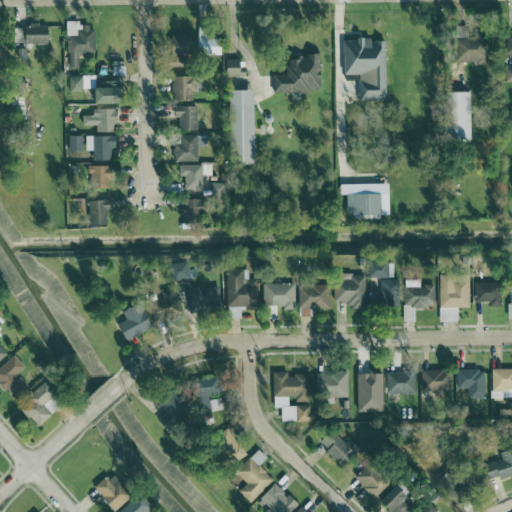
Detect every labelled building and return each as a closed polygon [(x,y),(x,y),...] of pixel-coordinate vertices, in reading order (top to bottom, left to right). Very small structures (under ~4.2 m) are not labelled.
[(96,27),(80,27),(80,21),(67,21),(68,68),(79,68),(79,54),(96,53),(96,27)] [(26,25),(26,45),(49,44),(49,25),(26,25)] [(171,36),(171,56),(191,56),(191,35),(171,36)] [(222,56),(222,37),(199,38),(199,56),(222,56)] [(457,64),(487,63),(486,38),(456,38),(457,64)] [(360,101),(387,101),(387,40),(343,41),(344,75),(360,75),(360,101)] [(274,74),(275,93),(321,92),(321,57),(291,57),(291,74),(274,74)] [(229,77),(245,76),(244,60),(228,60),(229,77)] [(93,75),(69,76),(69,91),(93,91),(93,75)] [(197,76),(173,77),(174,101),(194,100),(193,92),(198,92),(197,76)] [(95,104),(123,104),(122,81),(103,81),(103,88),(94,88),(95,104)] [(256,91),(234,91),(235,166),(257,166),(256,91)] [(474,140),(473,92),(452,93),(453,141),(474,140)] [(180,130),(198,130),(198,106),(175,107),(175,118),(180,118),(180,130)] [(97,133),(118,133),(118,109),(94,109),(94,115),(83,115),(83,125),(97,125),(97,133)] [(198,162),(199,147),(204,147),(204,136),(176,135),(176,161),(198,162)] [(84,136),(70,136),(70,152),(83,152),(84,136)] [(86,151),(93,151),(94,161),(112,160),(112,148),(117,148),(117,136),(86,137),(86,151)] [(185,190),(203,189),(202,165),(180,165),(180,176),(185,176),(185,190)] [(111,189),(112,167),(91,166),(90,188),(111,189)] [(211,197),(226,197),(225,183),(211,183),(211,197)] [(382,194),(348,195),(348,216),(383,215),(382,194)] [(113,211),(113,200),(88,201),(89,226),(108,225),(107,212),(113,211)] [(183,224),(206,224),(206,200),(183,200),(183,224)] [(176,278),(191,278),(191,261),(175,262),(176,278)] [(394,276),(393,262),(370,263),(371,277),(394,276)] [(226,269),(227,307),(258,307),(257,279),(245,279),(245,268),(226,269)] [(366,275),(351,275),(351,281),(334,281),(335,302),(350,302),(350,309),(367,308),(366,275)] [(400,306),(400,279),(382,279),(381,306),(400,306)] [(435,285),(421,285),(421,280),(405,280),(405,307),(435,307),(435,285)] [(490,306),(502,306),(501,282),(474,283),(475,302),(490,302),(490,306)] [(295,283),(263,283),(264,306),(285,305),(285,309),(296,309),(295,283)] [(330,308),(330,284),(300,284),(300,316),(311,316),(311,308),(330,308)] [(158,323),(184,312),(173,287),(162,292),(164,298),(150,304),(158,323)] [(126,340),(154,328),(143,302),(123,311),(127,319),(119,323),(126,340)] [(29,385),(18,374),(26,367),(14,354),(0,367),(0,384),(1,384),(15,398),(29,385)] [(511,368),(493,369),(493,397),(511,396),(511,368)] [(452,397),(451,369),(422,370),(423,390),(435,390),(435,398),(452,397)] [(469,399),(486,398),(485,369),(457,370),(458,388),(468,388),(469,399)] [(282,422),(314,421),(314,405),(290,406),(290,400),(310,400),(309,374),(289,375),(288,371),(273,372),(274,407),(282,407),(282,422)] [(388,393),(417,392),(416,371),(387,372),(388,393)] [(349,396),(349,372),(317,373),(318,397),(349,396)] [(384,373),(357,373),(358,412),(385,411),(384,373)] [(223,393),(218,376),(196,381),(204,413),(224,409),(222,398),(211,400),(210,396),(223,393)] [(21,405),(39,426),(65,405),(47,383),(21,405)] [(167,413),(161,418),(171,431),(194,415),(176,390),(159,402),(167,413)] [(320,442),(343,467),(360,451),(350,441),(347,444),(334,430),(320,442)] [(274,479),(260,465),(267,458),(258,449),(236,471),(247,483),(239,491),(250,502),(274,479)] [(511,449),(501,452),(502,460),(486,463),(490,480),(511,474),(511,449)] [(355,476),(376,499),(393,484),(372,461),(355,476)] [(96,489),(116,511),(134,494),(114,472),(96,489)] [(390,511),(414,511),(419,508),(398,486),(383,500),(393,510),(391,511),(390,511)]
